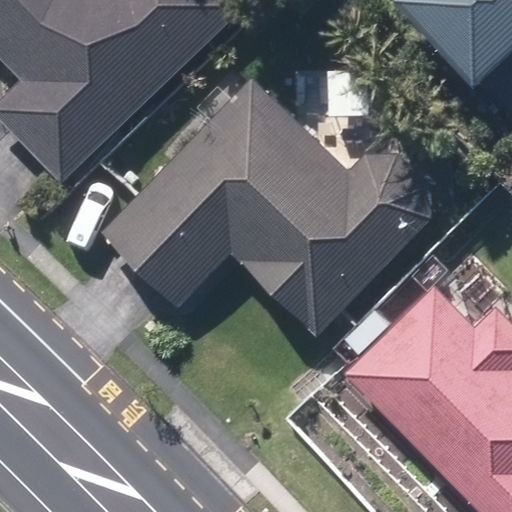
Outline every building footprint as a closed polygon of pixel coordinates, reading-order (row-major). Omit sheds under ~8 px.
[(7,111),(72,180),(256,7),(251,3),(254,0),(0,0),(0,41),(38,82),(7,111)] [(511,0),(415,0),(511,102),(511,0)] [(245,251),(330,336),(446,219),(446,187),(416,157),(379,157),(361,176),(267,82),(117,233),(190,305),(245,251)] [(421,278),(435,294),(459,271),(444,256),(421,278)] [(360,373),(497,511),(511,511),(511,312),(510,311),(488,332),(446,289),(360,373)] [(356,339),(370,353),(397,326),(384,313),(356,339)]
